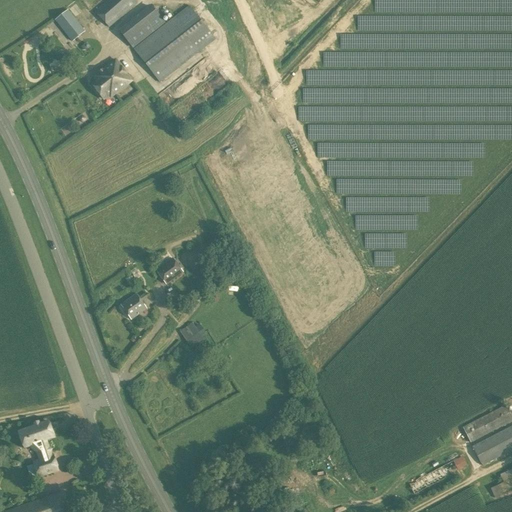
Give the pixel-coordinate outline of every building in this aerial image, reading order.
[(107,0),(94,12),(109,27),(136,3),(133,0),(107,0)] [(118,31),(132,49),(165,23),(150,5),(118,31)] [(133,49),(160,83),(215,39),(189,6),(153,33),(133,49)] [(55,20),(71,42),(85,32),(68,10),(55,20)] [(109,96),(110,97),(131,81),(115,60),(101,71),(94,76),(96,78),(91,82),(104,99),(109,96)] [(155,271),(166,285),(183,273),(172,258),(155,271)] [(131,320),(147,309),(136,294),(120,305),(131,320)] [(192,324),(180,333),(191,348),(203,339),(192,324)] [(462,427),(470,443),(511,421),(511,416),(506,405),(462,427)] [(52,455),(50,456),(45,440),(53,437),(47,421),(19,431),(24,447),(29,446),(38,453),(40,460),(34,462),(38,476),(57,470),(52,455)] [(511,425),(472,447),(481,466),(511,450),(511,425)] [(467,465),(462,456),(446,465),(446,464),(408,484),(414,495),(452,475),(449,470),(456,466),(457,470),(467,465)] [(511,490),(511,469),(508,471),(500,475),(503,483),(490,488),(495,498),(511,490)] [(5,511),(70,511),(63,492),(5,511)]
